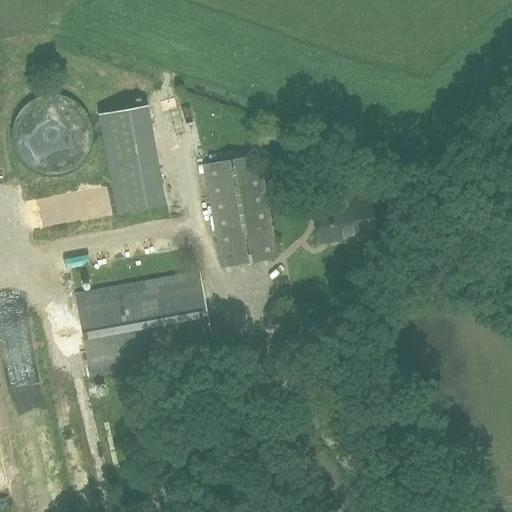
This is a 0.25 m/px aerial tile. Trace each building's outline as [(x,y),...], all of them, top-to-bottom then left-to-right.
[(92,147),(93,140),(93,132),(92,125),(90,119),(86,112),(81,107),(76,102),(70,98),(63,96),(56,95),(48,95),(41,96),(34,98),(28,102),(22,107),(18,112),(14,119),(12,125),(10,133),(10,140),(12,147),(14,154),(18,160),(23,166),(28,170),(34,174),(41,176),(48,178),(56,178),(63,176),(70,174),(76,170),(81,166),(86,160),(90,154),(92,147)] [(165,205),(148,106),(99,115),(117,214),(165,205)] [(205,166),(223,269),(277,259),(259,156),(205,166)] [(348,181),(338,183),(324,185),(328,207),(313,209),(319,243),(352,237),(353,239),(376,235),(369,200),(351,203),(348,181)] [(114,205),(87,209),(89,219),(116,214),(114,205)] [(85,272),(105,267),(100,249),(81,255),(85,272)] [(76,295),(90,378),(214,356),(199,273),(76,295)] [(368,511),(296,407),(265,428),(292,468),(274,480),(295,511),(368,511)] [(446,511),(439,501),(423,511),(446,511)]
